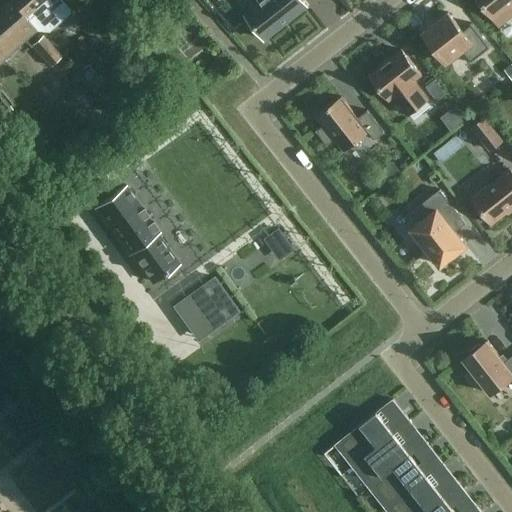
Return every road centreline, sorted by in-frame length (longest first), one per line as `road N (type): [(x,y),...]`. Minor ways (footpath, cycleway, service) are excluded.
road 1 (residential): [(393,0),(273,94),(259,117),(427,333)]
road 2 (residential): [(209,511),(0,221)]
road 3 (residential): [(427,333),(396,359),(511,508)]
